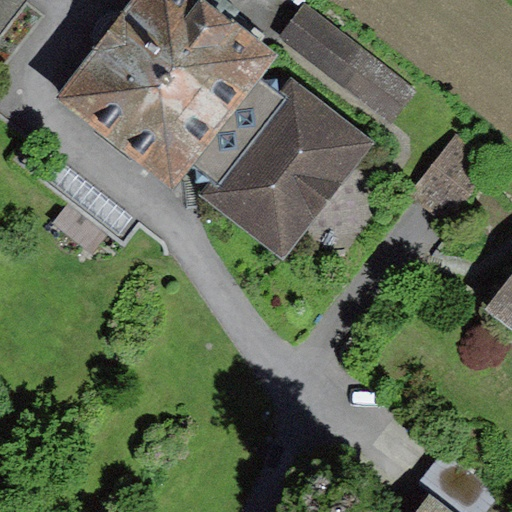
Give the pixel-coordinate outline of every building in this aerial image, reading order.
[(281,60),(202,0),(133,0),(56,102),(173,190),(194,164),(216,180),(222,184),(286,102),(279,97),(263,84),(281,60)] [(303,6),(280,37),(394,122),(417,91),(303,6)] [(373,144),(291,81),(279,97),(286,102),(222,184),(216,180),(201,199),(282,261),(373,144)] [(494,163),(457,135),(416,189),(453,217),(494,163)] [(122,239),(136,221),(66,164),(51,182),(122,239)] [(108,236),(69,205),(53,226),(93,256),(108,236)] [(511,274),(483,312),(511,333),(511,274)] [(445,511),(431,502),(423,511),(445,511)]
